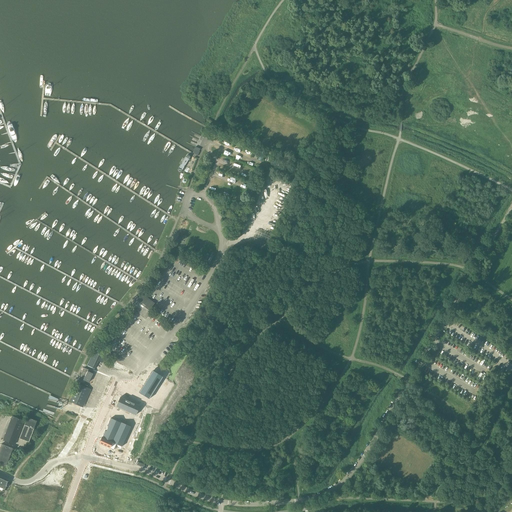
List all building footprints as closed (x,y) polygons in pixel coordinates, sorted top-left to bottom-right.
[(262,161),(267,150),(264,149),(262,154),(260,154),(257,159),(259,160),(262,161)] [(177,246),(182,235),(177,232),(172,243),(177,246)] [(155,303),(143,294),(133,308),(147,319),(151,313),(150,311),(155,303)] [(94,352),(88,366),(95,369),(99,362),(102,363),(103,362),(108,352),(104,350),(101,356),(94,352)] [(89,383),(93,374),(88,372),(88,370),(84,369),(79,380),(83,382),(83,381),(89,383)] [(163,378),(152,371),(139,393),(149,400),(163,378)] [(81,407),(90,389),(79,384),(71,402),(81,407)] [(120,399),(118,403),(122,405),(120,409),(136,416),(140,407),(120,399)] [(105,431),(102,438),(113,442),(123,447),(131,427),(121,422),(111,418),(107,426),(108,427),(106,431),(105,431)] [(102,438),(99,444),(110,449),(113,442),(102,438)]
